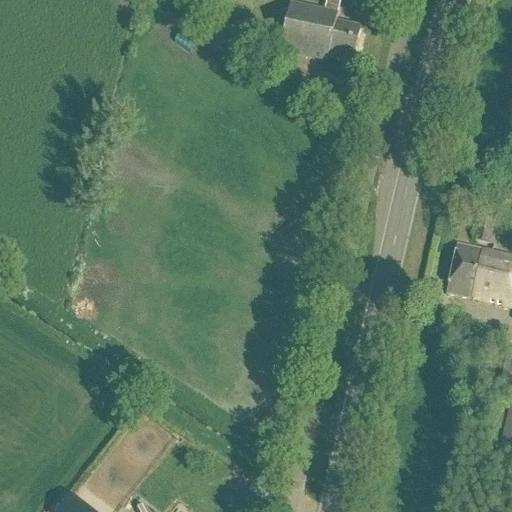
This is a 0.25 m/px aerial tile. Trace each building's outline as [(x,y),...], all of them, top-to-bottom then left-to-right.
[(280,54),(326,64),(327,57),(353,62),(360,30),(335,25),(340,0),(326,0),(324,14),(290,7),(280,54)] [(201,38),(236,65),(248,50),(212,23),(201,38)] [(482,218),(478,232),(489,234),(492,220),(482,218)] [(447,296),(508,310),(511,291),(511,261),(458,249),(447,296)] [(501,379),(511,381),(511,355),(507,355),(501,379)]
